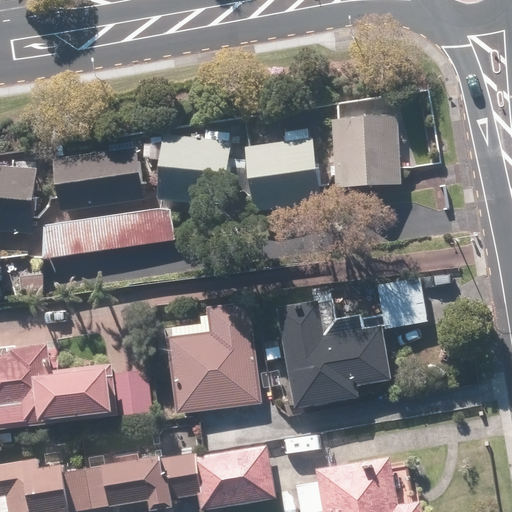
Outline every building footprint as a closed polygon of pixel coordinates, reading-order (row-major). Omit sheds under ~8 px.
[(398,120),(330,122),(331,193),(399,192),(398,120)] [(229,143),(164,137),(158,201),(224,207),(229,143)] [(314,142),(247,151),(256,213),(323,204),(314,142)] [(137,151),(50,163),(57,215),(145,202),(137,151)] [(0,168),(0,234),(34,237),(37,171),(0,168)] [(172,210),(45,226),(49,259),(176,243),(172,210)] [(420,281),(379,287),(385,331),(426,325),(420,281)] [(357,387),(392,382),(383,329),(366,332),(363,316),(335,321),(332,301),(277,310),(294,409),(359,399),(357,387)] [(251,303),(200,309),(202,325),(165,330),(176,417),(264,406),(251,303)] [(0,429),(115,422),(112,369),(51,373),(50,347),(0,350),(0,429)] [(149,367),(112,369),(115,422),(152,420),(149,367)] [(113,511),(149,507),(150,511),(169,511),(177,511),(175,499),(203,495),(196,450),(38,471),(37,459),(0,463),(0,511),(113,511)] [(269,451),(200,459),(206,510),(275,502),(269,451)] [(319,485),(299,488),(303,511),(424,511),(423,503),(399,507),(391,459),(317,471),(319,485)]
